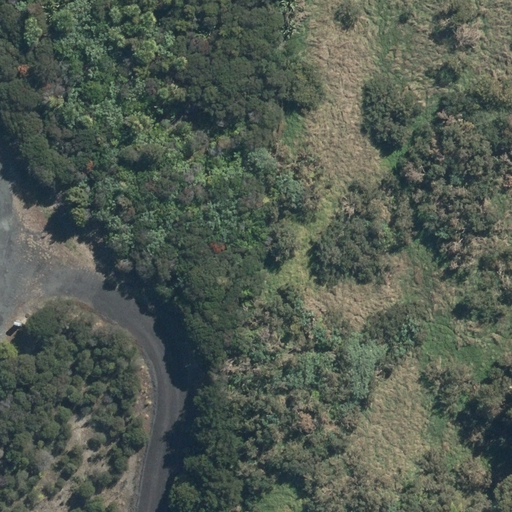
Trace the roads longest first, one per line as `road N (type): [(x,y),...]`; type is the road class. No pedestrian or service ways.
road 1 (track): [(0,338),(31,293),(102,300),(141,362),(172,452),(162,511)]
road 2 (track): [(1,333),(14,244),(0,180)]
